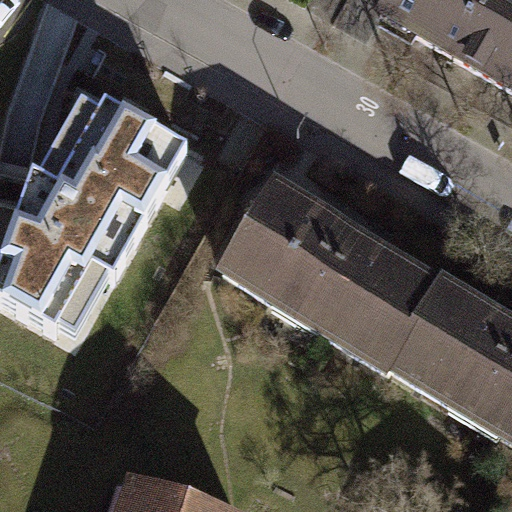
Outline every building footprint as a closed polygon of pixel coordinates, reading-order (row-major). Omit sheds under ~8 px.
[(494,0),(392,0),(383,17),(461,60),(494,0)] [(511,0),(494,0),(461,60),(511,88),(511,0)] [(188,151),(108,105),(62,190),(33,176),(0,273),(0,307),(58,337),(95,273),(116,283),(188,151)] [(437,300),(276,203),(228,281),(389,378),(394,374),(437,300)] [(511,338),(438,295),(437,300),(394,374),(511,443),(511,338)] [(195,511),(141,493),(134,511),(195,511)]
